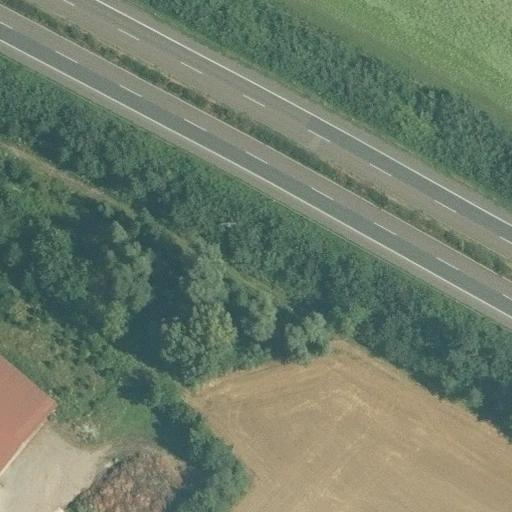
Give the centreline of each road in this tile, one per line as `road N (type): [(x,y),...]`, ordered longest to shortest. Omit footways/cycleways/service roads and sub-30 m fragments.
road 1 (motorway): [(0,39),(511,323)]
road 2 (motorway): [(511,236),(71,0)]
